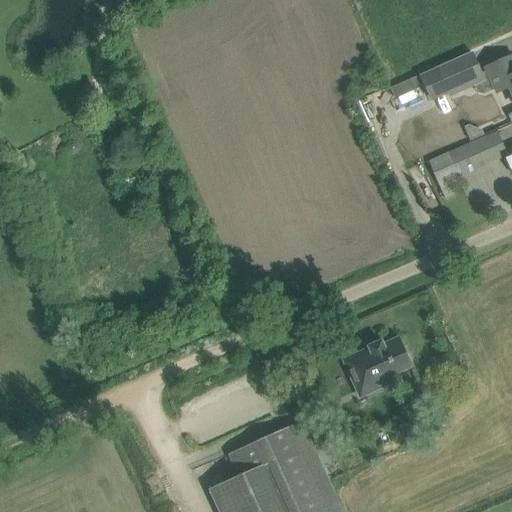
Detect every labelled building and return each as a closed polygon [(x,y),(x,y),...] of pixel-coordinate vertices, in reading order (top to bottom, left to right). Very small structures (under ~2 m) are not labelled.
[(420,77),(391,89),(395,98),(419,87),(418,86),(423,83),(432,101),(447,94),(450,99),(486,83),(472,53),(420,77)] [(511,90),(511,66),(509,59),(490,67),(487,69),(498,93),(510,87),(511,90)] [(429,163),(431,168),(439,186),(506,156),(511,169),(511,152),(507,154),(497,133),(429,163)] [(370,350),(344,361),(353,380),(357,390),(374,382),(377,389),(393,382),(390,376),(411,367),(410,364),(411,360),(409,355),(405,354),(399,340),(384,346),(382,342),(369,348),(370,350)] [(307,433),(302,423),(230,456),(239,478),(210,491),(219,511),(342,511),(311,443),(322,438),(317,428),(307,433)]
